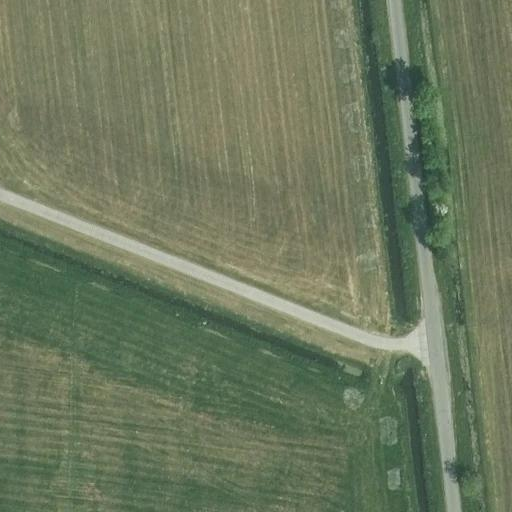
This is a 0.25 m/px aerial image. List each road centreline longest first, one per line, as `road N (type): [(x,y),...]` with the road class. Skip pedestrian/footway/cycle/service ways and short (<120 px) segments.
road 1 (residential): [(432,343),(376,345),(0,197)]
road 2 (unclassified): [(432,343),(391,0)]
road 3 (unclassified): [(453,511),(432,343)]
